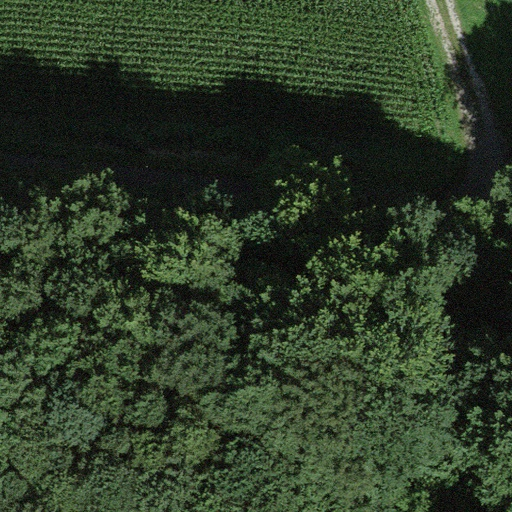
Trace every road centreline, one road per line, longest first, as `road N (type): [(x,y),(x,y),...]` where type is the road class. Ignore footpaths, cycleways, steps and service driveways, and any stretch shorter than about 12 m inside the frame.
road 1 (residential): [(511,228),(0,164)]
road 2 (track): [(507,227),(440,0)]
